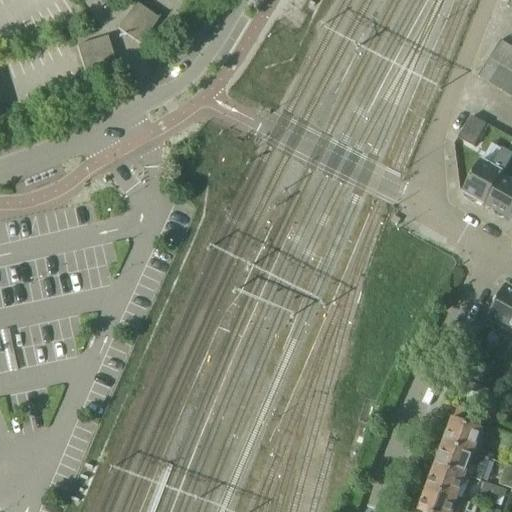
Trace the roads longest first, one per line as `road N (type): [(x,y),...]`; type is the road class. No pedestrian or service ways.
road 1 (residential): [(486,0),(431,140),(424,201),(499,252)]
road 2 (residential): [(376,511),(400,435),(499,252)]
road 3 (unclassified): [(241,0),(187,78),(96,138)]
